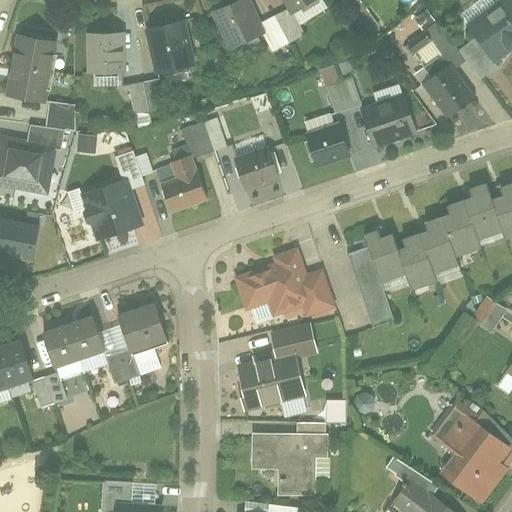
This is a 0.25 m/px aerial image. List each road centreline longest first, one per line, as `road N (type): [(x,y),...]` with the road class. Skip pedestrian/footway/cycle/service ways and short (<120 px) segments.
road 1 (residential): [(187,248),(511,136)]
road 2 (residential): [(201,511),(200,292),(187,248)]
road 3 (residential): [(0,308),(187,248)]
